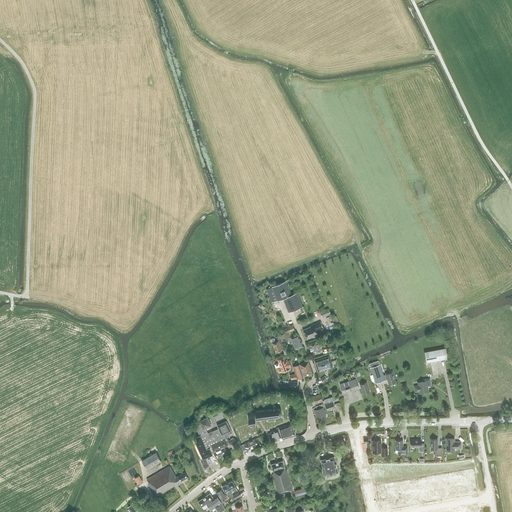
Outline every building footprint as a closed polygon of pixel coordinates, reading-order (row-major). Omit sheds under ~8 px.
[(272,287),(267,289),(272,303),(277,301),(283,299),(288,312),(302,307),(297,293),(291,295),(286,281),(272,287)] [(320,312),(322,317),(330,314),(328,308),(320,312)] [(323,328),(324,328),(324,327),(323,327),(320,322),(309,326),(310,327),(303,330),(307,339),(312,337),(313,338),(320,335),(318,332),(319,332),(318,330),(323,328)] [(277,338),(278,341),(279,344),(282,343),(283,343),(283,344),(285,343),(283,338),(287,337),(285,334),(277,338)] [(303,347),(298,334),(290,337),(290,338),(288,339),(290,344),(292,343),(295,350),(303,347)] [(278,341),(275,342),(274,338),(269,339),(271,343),(272,343),(275,354),(282,351),(281,350),(284,350),(282,343),(279,344),(278,341)] [(317,341),(308,344),(312,355),(321,351),(320,348),(322,347),(320,342),(318,343),(317,341)] [(446,348),(425,352),(427,362),(448,358),(446,348)] [(314,360),(316,366),(331,361),(328,356),(314,360)] [(278,360),(282,372),(283,372),(283,373),(286,371),(290,369),(289,368),(291,367),(289,361),(287,362),(286,360),(284,361),(283,358),(278,360)] [(331,361),(316,366),(318,372),(333,367),(331,361)] [(304,376),(312,373),(308,362),(300,364),(304,376)] [(296,378),(303,377),(299,364),(293,366),(294,368),(295,374),(290,375),(291,380),(296,378)] [(371,368),(371,369),(376,383),(385,380),(384,376),(380,365),(371,367),(371,368)] [(386,375),(384,376),(385,380),(387,379),(389,384),(396,382),(393,372),(386,375)] [(431,385),(430,378),(424,379),(424,381),(418,382),(419,385),(414,386),(415,391),(419,390),(420,393),(428,391),(427,386),(431,385)] [(343,394),(359,388),(355,379),(340,384),(343,394)] [(285,381),(283,381),(283,383),(285,383),(288,384),(288,388),(297,389),(297,382),(285,381)] [(367,382),(360,385),(363,394),(370,392),(367,382)] [(323,401),(321,394),(310,398),(313,405),(323,401)] [(334,408),(332,402),(334,401),(332,397),(324,400),(325,404),(327,410),(334,408)] [(316,406),(316,408),(317,409),(314,410),(316,414),(318,421),(326,418),(323,408),(324,407),(323,404),(316,406)] [(278,408),(277,408),(275,408),(275,406),(273,406),(272,406),(272,409),(267,410),(266,407),(265,407),(266,410),(255,411),(255,410),(250,410),(250,413),(248,413),(249,420),(256,419),(279,417),(279,416),(281,415),(281,413),(282,413),(281,411),(280,409),(278,408)] [(213,454),(212,452),(212,453),(209,446),(208,446),(207,443),(208,442),(209,443),(211,442),(211,440),(215,438),(213,434),(214,434),(212,431),(208,433),(205,428),(211,426),(207,418),(199,421),(200,424),(195,426),(200,435),(194,438),(203,459),(209,456),(210,456),(212,455),(213,454)] [(224,447),(228,445),(226,441),(228,440),(227,438),(226,436),(232,433),(226,421),(217,425),(219,429),(212,431),(214,434),(213,434),(215,438),(211,440),(211,442),(209,443),(208,442),(207,443),(208,446),(209,446),(212,453),(212,452),(213,452),(224,447)] [(293,423),(284,426),(286,432),(282,434),(283,438),(295,434),(293,429),(295,428),(294,426),(296,425),(295,421),(293,422),(293,423)] [(277,430),(280,438),(281,437),(281,436),(282,436),(283,439),(283,438),(282,434),(286,432),(284,426),(279,428),(279,427),(276,428),(277,430)] [(273,440),(280,438),(277,430),(270,432),(273,440)] [(247,450),(260,444),(257,438),(244,444),(247,450)] [(421,444),(421,439),(411,440),(411,447),(420,447),(420,451),(425,451),(424,444),(421,444)] [(438,448),(438,439),(431,439),(431,449),(435,449),(435,456),(442,456),(442,448),(438,448)] [(455,442),(455,439),(446,439),(446,451),(455,451),(455,448),(461,448),(461,442),(455,442)] [(381,440),(372,441),(372,453),(373,453),(374,454),(376,454),(377,453),(381,452),(381,455),(388,455),(387,448),(381,448),(381,440)] [(399,454),(403,454),(407,454),(407,447),(403,447),(403,440),(395,440),(395,450),(399,450),(399,454)] [(213,452),(216,458),(227,453),(224,447),(213,452)] [(158,463),(161,461),(156,453),(142,461),(147,469),(149,468),(150,470),(159,465),(158,463)] [(324,475),(338,472),(334,457),(321,460),(324,475)] [(288,491),(292,490),(287,470),(285,470),(283,461),(271,464),(274,474),(272,474),(278,495),(279,496),(280,495),(280,494),(288,492),(288,491)] [(176,484),(187,477),(184,472),(176,477),(169,466),(147,479),(149,484),(148,484),(156,497),(176,485),(176,484)] [(232,481),(227,484),(222,487),(225,492),(226,492),(227,494),(236,489),(235,486),(232,481)] [(221,499),(220,499),(222,504),(224,503),(222,498),(223,498),(224,500),(227,499),(225,496),(224,496),(221,490),(217,492),(221,499)] [(210,493),(198,502),(202,507),(203,506),(204,506),(205,506),(204,505),(206,504),(210,510),(214,507),(218,511),(221,511),(225,509),(221,502),(217,496),(213,499),(210,493)] [(135,511),(139,508),(133,502),(128,507),(132,511),(135,511)]
